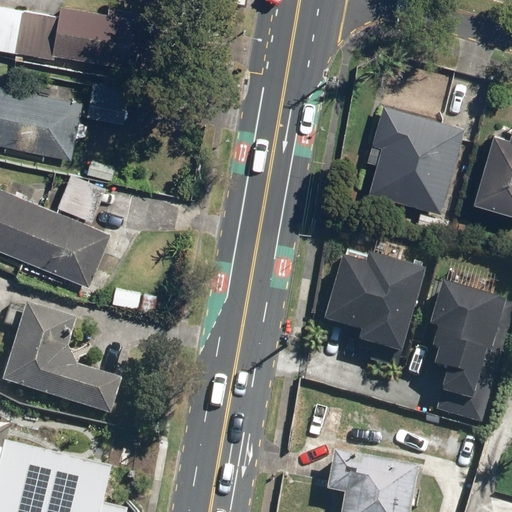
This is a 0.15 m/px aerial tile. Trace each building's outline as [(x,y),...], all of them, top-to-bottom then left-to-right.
[(0,48),(54,58),(55,54),(126,66),(133,27),(125,25),(126,15),(61,4),(59,15),(0,4),(0,48)] [(125,121),(132,85),(96,78),(88,113),(125,121)] [(0,142),(72,158),(84,102),(0,84),(0,142)] [(384,103),(372,143),(382,146),(370,190),(441,211),(465,126),(384,103)] [(511,134),(511,137),(494,132),(472,201),(511,213),(511,134)] [(0,252),(91,290),(115,232),(0,183),(0,252)] [(345,256),(328,316),(366,327),(362,343),(373,346),(371,354),(403,363),(430,268),(370,251),(366,262),(345,256)] [(455,366),(443,406),(481,417),(490,387),(482,385),(508,298),(446,279),(432,326),(438,328),(434,344),(444,347),(440,361),(455,366)] [(157,295),(114,290),(112,310),(155,315),(157,295)] [(111,417),(122,383),(79,370),(69,351),(79,321),(29,305),(4,383),(111,417)] [(0,511),(130,511),(131,510),(101,503),(110,467),(7,442),(5,451),(0,447),(0,511)] [(334,454),(327,493),(344,496),(341,511),(410,511),(418,468),(334,454)]
